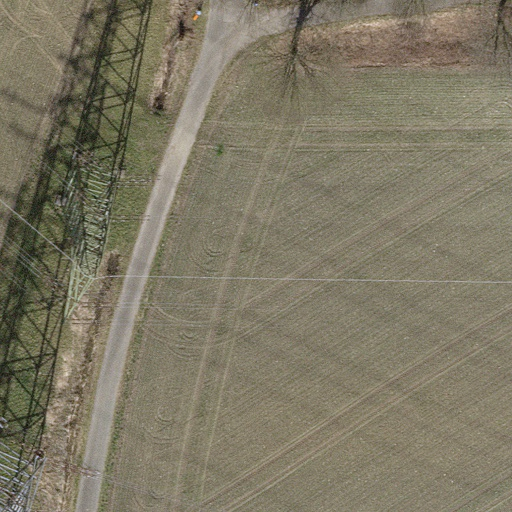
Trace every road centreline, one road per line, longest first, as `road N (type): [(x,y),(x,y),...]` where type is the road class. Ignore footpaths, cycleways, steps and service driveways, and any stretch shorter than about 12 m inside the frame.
road 1 (track): [(87,511),(129,306),(225,24)]
road 2 (track): [(225,24),(421,0)]
